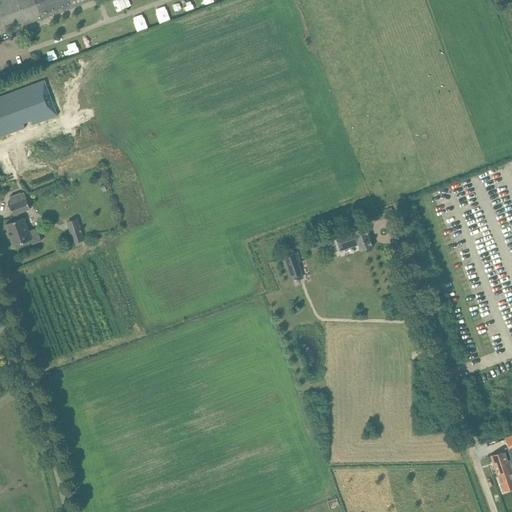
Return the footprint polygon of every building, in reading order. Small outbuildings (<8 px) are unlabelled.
[(0,0),(0,33),(88,0),(0,0)] [(165,5),(155,9),(159,22),(170,18),(165,5)] [(138,31),(148,27),(142,13),(132,17),(138,31)] [(44,80),(0,96),(0,137),(37,124),(35,120),(43,117),(44,121),(58,116),(44,80)] [(10,197),(12,205),(9,206),(13,215),(15,214),(17,220),(5,224),(13,246),(30,240),(32,244),(41,240),(38,231),(33,229),(29,231),(24,218),(22,218),(20,213),(30,209),(24,192),(10,197)] [(80,228),(70,231),(73,243),(84,240),(80,228)] [(366,228),(356,231),(354,232),(343,236),(342,234),(338,235),(339,237),(336,239),(339,250),(340,252),(358,245),(360,250),(363,250),(372,246),(366,228)] [(334,242),(330,231),(313,237),(317,248),(334,242)] [(297,252),(283,257),(287,267),(287,266),(293,281),(303,278),(297,263),(301,262),(297,252)] [(500,452),(491,455),(498,476),(505,474),(501,463),(508,461),(509,463),(509,464),(511,462),(511,449),(509,450),(505,452),(505,451),(500,452)] [(505,474),(498,476),(503,492),(511,489),(511,462),(509,464),(509,463),(508,461),(501,463),(505,474)]
